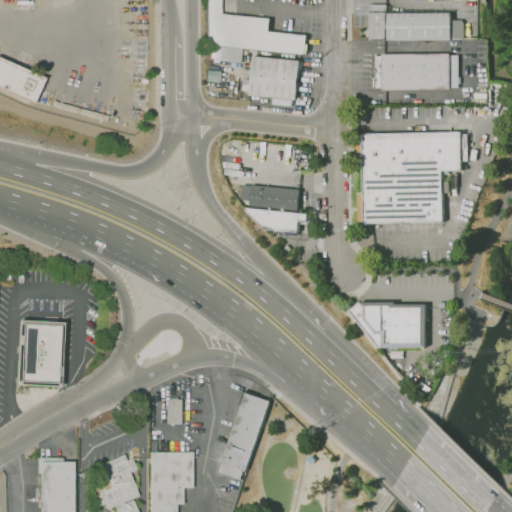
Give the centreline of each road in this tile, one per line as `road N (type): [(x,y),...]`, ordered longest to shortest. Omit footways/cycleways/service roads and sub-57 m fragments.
road 1 (trunk): [(271,302),(152,222),(0,166)]
road 2 (tertiary): [(81,399),(193,357),(193,336),(181,322),(155,323),(81,399)]
road 3 (trunk): [(72,220),(198,283),(311,380)]
road 4 (trunk): [(271,302),(266,270),(200,187),(192,114)]
road 5 (trunk): [(167,113),(163,151),(147,166),(115,171),(34,157),(0,166)]
road 6 (trunk): [(72,220),(78,251),(121,291),(129,362),(139,381)]
road 7 (tertiary): [(167,113),(329,126)]
road 8 (residential): [(329,126),(335,255),(346,280)]
road 9 (tertiary): [(332,0),(329,126)]
road 10 (trunk): [(311,380),(402,467)]
road 11 (trunk): [(193,357),(233,359),(275,380),(311,380)]
